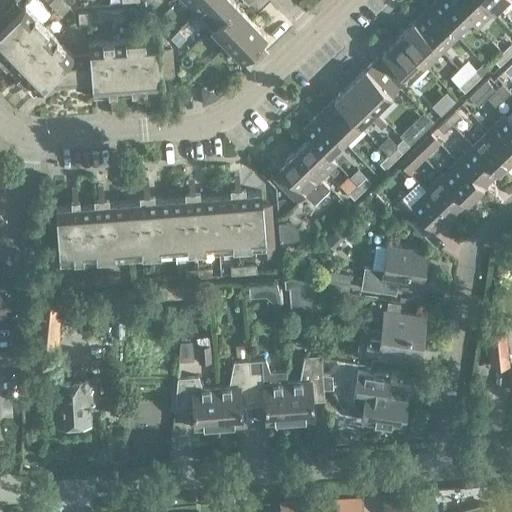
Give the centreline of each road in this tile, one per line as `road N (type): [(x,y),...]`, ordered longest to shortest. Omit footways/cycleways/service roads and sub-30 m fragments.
road 1 (residential): [(0,499),(439,466)]
road 2 (residential): [(27,143),(203,131),(243,109),(314,35)]
road 3 (residential): [(439,466),(466,253),(511,210)]
